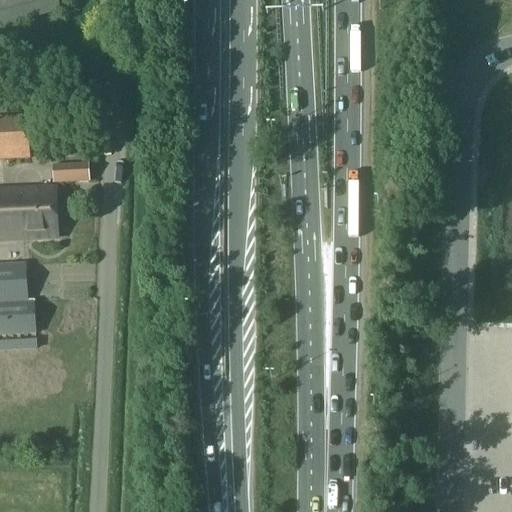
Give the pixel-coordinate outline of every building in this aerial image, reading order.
[(0,0),(0,28),(61,12),(58,0),(0,0)] [(0,161),(30,160),(29,146),(30,145),(29,132),(28,130),(28,117),(0,118),(0,161)] [(53,185),(90,183),(89,164),(52,166),(53,185)] [(0,242),(57,240),(56,222),(57,221),(57,209),(56,209),(54,205),(54,196),(54,189),(25,190),(25,191),(0,191),(0,242)] [(25,265),(0,266),(0,338),(36,336),(34,301),(27,301),(25,265)]
